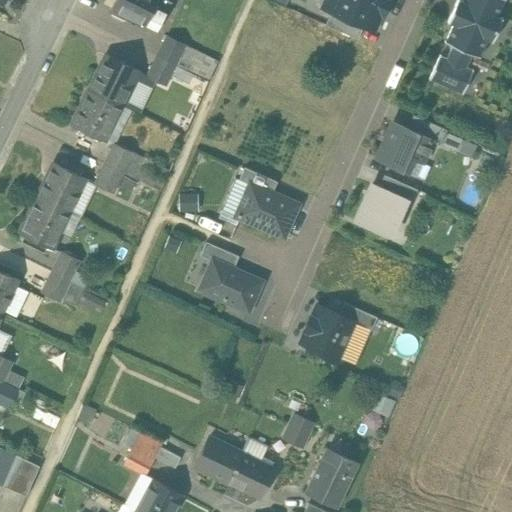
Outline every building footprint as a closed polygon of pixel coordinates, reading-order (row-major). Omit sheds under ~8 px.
[(115,0),(111,9),(156,30),(170,1),(167,0),(115,0)] [(326,0),(324,7),(331,11),(364,25),(373,29),(385,0),(326,0)] [(463,0),(463,1),(461,0),(457,0),(447,22),(449,22),(453,23),(446,40),(445,40),(444,41),(453,45),(447,59),(441,56),(441,55),(440,55),(429,79),(430,79),(431,79),(461,92),(461,93),(462,94),(473,69),(472,69),(472,70),(466,67),(472,53),(480,57),(480,56),(479,55),(487,38),(491,40),(491,41),(492,41),(503,17),(501,17),(497,16),(503,0),(463,0)] [(364,25),(331,11),(325,24),(358,39),(364,25)] [(185,45),(167,36),(157,56),(175,65),(185,45)] [(197,51),(185,45),(175,65),(187,71),(188,71),(197,51)] [(218,61),(197,51),(188,71),(197,75),(196,76),(209,81),(218,61)] [(138,70),(107,55),(89,90),(121,105),(138,70)] [(175,65),(157,56),(147,76),(165,85),(170,74),(175,65)] [(187,71),(175,65),(170,74),(183,81),(188,71),(187,71)] [(121,105),(89,90),(72,125),(104,141),(121,105)] [(447,129),(413,114),(407,128),(433,139),(433,140),(441,144),(447,129)] [(407,128),(395,122),(379,159),(408,172),(414,158),(423,162),(433,140),(433,139),(407,128)] [(134,152),(115,142),(103,163),(124,173),(134,152)] [(86,178),(54,162),(37,198),(69,213),(86,178)] [(124,173),(103,163),(94,182),(114,192),(124,173)] [(277,181),(244,167),(239,179),(250,184),(250,183),(272,193),(277,181)] [(417,189),(384,175),(379,186),(407,198),(406,199),(412,202),(417,189)] [(272,193),(250,183),(250,184),(236,216),(284,237),(298,204),(272,193)] [(379,186),(373,183),(356,221),(378,231),(390,236),(406,199),(407,198),(379,186)] [(182,209),(195,208),(195,192),(181,193),(182,209)] [(69,213),(37,198),(20,233),(52,248),(69,213)] [(239,256),(206,241),(200,255),(212,260),(213,259),(233,268),(239,256)] [(80,260),(62,251),(52,272),(70,280),(78,284),(83,275),(74,271),(80,260)] [(233,268),(213,259),(212,260),(200,289),(248,310),(261,281),(233,268)] [(19,279),(0,269),(0,313),(2,314),(19,279)] [(70,280),(52,272),(41,292),(59,301),(60,300),(70,280)] [(78,284),(70,280),(60,300),(74,307),(84,287),(78,284)] [(377,317),(344,302),(339,314),(354,321),(354,322),(371,330),(377,317)] [(339,314),(317,305),(312,317),(310,316),(304,329),(306,330),(300,342),(338,359),(343,346),(345,347),(351,334),(349,333),(354,322),(354,321),(339,314)] [(12,361),(0,354),(0,379),(2,381),(12,361)] [(2,381),(0,379),(0,404),(7,408),(17,388),(2,381)] [(295,413),(283,438),(301,447),(313,422),(295,413)] [(141,431),(124,463),(145,474),(154,459),(162,442),(141,431)] [(242,452),(210,437),(195,466),(228,482),(242,452)] [(249,437),(242,452),(228,482),(261,498),(275,468),(272,466),(274,462),(263,457),(268,446),(249,437)] [(179,455),(161,446),(154,458),(173,467),(179,455)] [(358,462),(326,447),(305,491),(337,506),(358,462)] [(0,460),(0,483),(24,494),(37,464),(15,455),(11,465),(0,460)] [(172,511),(182,494),(153,478),(135,510),(139,511),(172,511)] [(109,496),(95,489),(89,500),(103,507),(109,496)] [(329,511),(308,502),(303,511),(329,511)]
